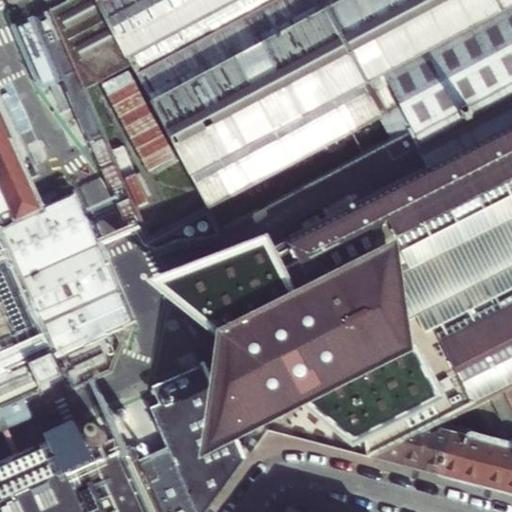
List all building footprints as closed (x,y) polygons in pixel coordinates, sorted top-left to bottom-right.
[(511,0),(75,0),(54,11),(88,89),(117,74),(193,218),(206,252),(419,144),(424,154),(511,107),(511,0)] [(0,421),(31,407),(28,400),(68,383),(70,390),(118,368),(126,347),(121,334),(135,328),(80,198),(58,208),(0,84),(0,421)] [(314,444),(376,459),(432,431),(505,394),(511,390),(511,107),(424,154),(430,167),(239,264),(178,295),(220,340),(288,415),(314,444)] [(419,144),(206,252),(239,264),(430,167),(424,154),(419,144)] [(288,415),(220,340),(221,401),(219,455),(238,441),(288,415)] [(0,511),(208,511),(247,461),(238,441),(219,455),(221,401),(207,369),(160,390),(167,408),(157,413),(189,486),(159,500),(136,447),(121,454),(115,439),(111,441),(107,433),(99,428),(90,428),(0,469),(0,511)] [(434,475),(443,477),(454,437),(432,431),(376,459),(401,466),(434,475)] [(468,441),(454,437),(443,477),(484,488),(511,495),(511,445),(475,436),(470,436),(468,441)]
